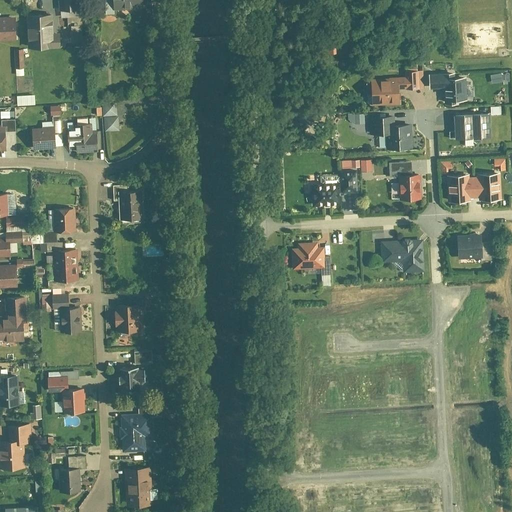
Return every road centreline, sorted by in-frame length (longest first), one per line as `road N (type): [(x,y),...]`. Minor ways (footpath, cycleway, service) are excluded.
road 1 (residential): [(93,169),(105,476),(99,511)]
road 2 (residential): [(259,228),(274,511)]
road 3 (residential): [(247,0),(259,228)]
road 4 (residential): [(93,169),(131,160),(163,126),(160,0)]
road 5 (residential): [(259,228),(436,219)]
